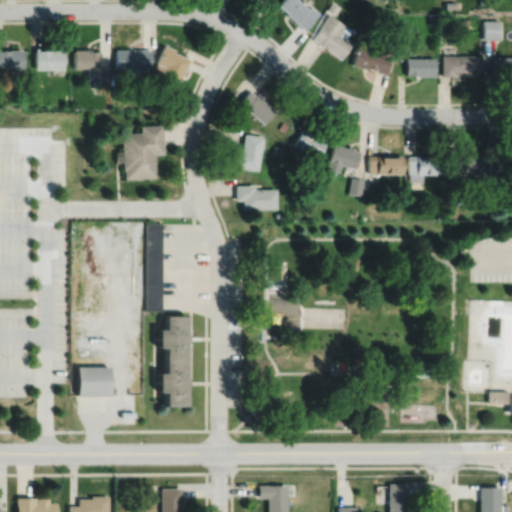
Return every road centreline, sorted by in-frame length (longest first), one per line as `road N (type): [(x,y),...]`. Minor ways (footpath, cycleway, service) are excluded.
road 1 (residential): [(0,9),(186,10),(242,30),(303,83),(347,106),(382,114),(511,114)]
road 2 (tertiary): [(0,449),(511,449)]
road 3 (residential): [(242,30),(210,81),(193,148),(219,265),(218,451)]
